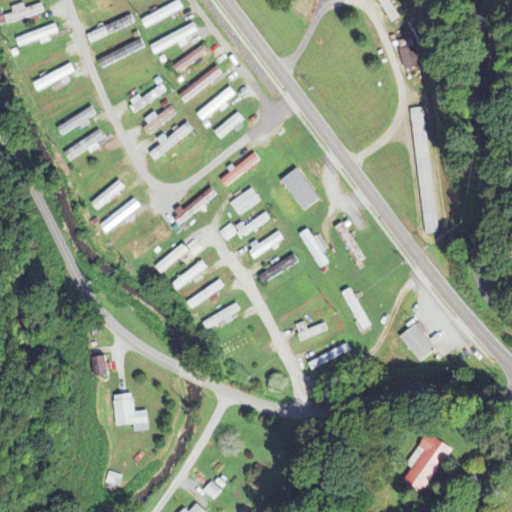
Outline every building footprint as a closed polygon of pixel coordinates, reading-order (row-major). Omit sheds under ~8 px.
[(113,7),(110,0),(100,0),(105,10),(113,7)] [(186,10),(182,1),(143,21),(147,30),(186,10)] [(13,8),(14,14),(7,16),(9,25),(47,13),(44,4),(27,9),(26,4),(13,8)] [(136,25),(132,17),(89,35),(93,44),(136,25)] [(18,39),(21,48),(42,41),(44,45),(53,42),(51,36),(60,32),(57,25),(18,39)] [(191,45),(188,39),(201,33),(197,25),(152,47),(157,56),(181,44),(184,49),(191,45)] [(99,60),(103,69),(148,50),(144,41),(99,60)] [(174,66),(179,74),(211,56),(206,47),(174,66)] [(136,112),(169,95),(165,86),(131,103),(136,112)] [(205,124),(230,106),(228,104),(239,96),(234,89),(198,114),(205,124)] [(94,125),(91,120),(100,116),(96,108),(59,127),(64,137),(83,127),(85,130),(94,125)] [(143,127),(152,137),(178,115),(173,108),(161,117),(158,115),(143,127)] [(246,122),(241,115),(216,132),(222,140),(246,122)] [(194,132),(188,125),(171,140),(169,138),(151,153),(158,162),(194,132)] [(100,144),(108,139),(102,130),(66,154),(72,163),(90,151),(93,155),(103,148),(100,144)] [(222,179),(227,186),(263,163),(258,156),(222,179)] [(308,212),(323,200),(299,170),(284,183),(308,212)] [(92,203),(99,211),(127,190),(121,182),(92,203)] [(217,196),(210,188),(176,220),(183,228),(217,196)] [(262,202),(254,190),(232,204),(241,217),(262,202)] [(145,210),(138,201),(102,225),(108,234),(145,210)] [(272,220),(267,213),(247,228),(244,223),(236,229),(244,240),(272,220)] [(339,227),(356,265),(365,261),(348,223),(339,227)] [(239,234),(233,225),(221,233),(228,242),(239,234)] [(316,239),(311,230),(302,235),(323,270),(332,265),(325,253),(328,251),(320,237),(316,239)] [(286,241),(280,231),(251,250),(258,260),(286,241)] [(191,252),(185,245),(157,267),(163,275),(191,252)] [(259,275),(263,284),(301,266),(296,257),(259,275)] [(178,291),(211,271),(206,263),(174,283),(178,291)] [(364,332),(373,327),(353,290),(345,295),(364,332)] [(204,322),(208,332),(235,319),(233,316),(243,312),(240,306),(204,322)] [(297,327),(304,343),(328,332),(325,325),(310,331),(307,323),(297,327)] [(403,337),(420,364),(438,353),(421,325),(403,337)] [(92,360),(95,379),(111,376),(108,357),(92,360)] [(151,432),(150,412),(136,413),(135,396),(116,397),(117,428),(135,427),(136,433),(151,432)]
